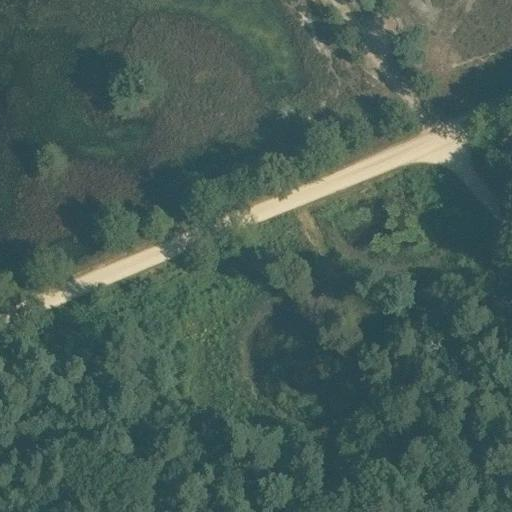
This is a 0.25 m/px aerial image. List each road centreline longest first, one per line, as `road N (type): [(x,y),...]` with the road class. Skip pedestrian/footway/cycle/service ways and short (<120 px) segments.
road 1 (track): [(435,139),(270,201),(0,321)]
road 2 (track): [(326,0),(435,139)]
road 3 (track): [(511,240),(435,139)]
